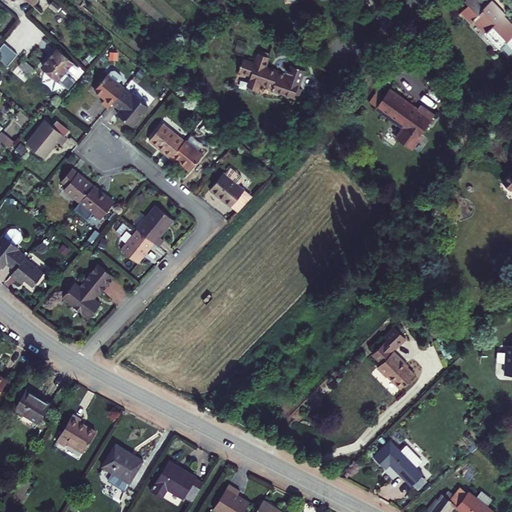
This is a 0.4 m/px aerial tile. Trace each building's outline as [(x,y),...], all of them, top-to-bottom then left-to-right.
[(511,27),(510,25),(511,24),(504,16),(503,17),(489,3),(487,5),(482,0),(464,0),(464,1),(468,5),(463,10),(475,21),(485,32),(487,31),(496,41),(494,42),(500,49),(501,48),(509,56),(511,53),(511,52),(511,27)] [(492,0),(489,3),(503,17),(504,16),(506,14),(492,0)] [(475,21),(463,10),(460,13),(471,24),(475,21)] [(7,49),(3,54),(8,58),(12,53),(7,49)] [(57,51),(50,59),(76,82),(78,79),(85,72),(80,67),(78,69),(57,51)] [(8,58),(3,54),(0,57),(0,59),(4,63),(8,58)] [(259,56),(256,63),(244,59),(239,71),(251,76),(248,84),(259,88),(261,84),(273,88),(272,90),(293,98),(294,96),(299,97),(302,89),(299,88),(306,70),(291,65),(288,75),(266,67),(269,59),(259,56)] [(68,90),(76,82),(50,59),(42,68),(43,70),(39,75),(51,85),(55,80),(68,90)] [(23,61),(19,67),(30,76),(35,71),(23,61)] [(112,104),(123,90),(124,89),(107,75),(94,91),(106,100),(102,103),(108,108),(109,108),(112,104)] [(133,98),(123,90),(112,104),(120,110),(116,115),(133,128),(149,109),(134,97),(133,98)] [(409,107),(411,105),(389,90),(375,109),(403,129),(395,139),(411,150),(419,139),(418,138),(434,115),(420,105),(416,111),(409,107)] [(8,129),(14,134),(27,118),(20,113),(8,129)] [(57,142),(62,146),(67,140),(46,122),(27,146),(44,159),(53,149),(51,148),(57,142)] [(60,124),(55,130),(65,138),(70,132),(60,124)] [(149,141),(170,159),(184,142),(163,124),(149,141)] [(1,130),(0,131),(0,140),(8,147),(14,140),(1,130)] [(222,142),(230,148),(234,143),(227,137),(222,142)] [(203,155),(185,141),(184,142),(170,159),(177,164),(178,162),(190,171),(203,155)] [(25,150),(20,146),(16,151),(21,155),(25,150)] [(225,174),(223,173),(209,191),(231,208),(244,190),(238,185),(242,180),(241,177),(230,168),(225,174)] [(80,203),(93,188),(93,187),(72,170),(61,183),(67,187),(64,191),(79,204),(80,203)] [(511,172),(502,182),(510,190),(511,187),(511,172)] [(99,193),(93,188),(80,203),(101,220),(114,203),(100,191),(99,193)] [(231,208),(237,212),(250,195),(244,190),(231,208)] [(155,206),(136,230),(137,231),(154,244),(158,248),(163,241),(159,238),(173,221),(155,206)] [(138,264),(154,244),(137,231),(121,251),(138,264)] [(15,271),(24,259),(26,257),(18,250),(19,249),(4,237),(0,241),(0,267),(2,270),(6,264),(15,271)] [(32,288),(43,274),(24,259),(15,271),(10,276),(21,285),(24,281),(32,288)] [(101,295),(115,278),(98,264),(80,287),(75,283),(63,299),(73,306),(75,304),(84,312),(82,314),(89,320),(101,305),(95,300),(99,294),(101,295)] [(75,304),(73,306),(82,314),(84,312),(75,304)] [(384,344),(373,356),(382,364),(377,368),(386,378),(388,376),(400,389),(414,375),(403,364),(405,363),(396,354),(398,352),(399,354),(409,345),(397,332),(386,343),(389,346),(387,348),(384,344)] [(49,405),(26,390),(15,409),(39,423),(49,405)] [(81,421),(72,416),(56,442),(65,447),(68,442),(84,452),(95,433),(79,424),(81,421)] [(411,486),(423,475),(389,441),(373,458),(385,470),(390,465),(411,486)] [(108,481),(125,491),(143,461),(116,445),(102,467),(112,474),(108,481)] [(192,503),(203,484),(195,479),(196,478),(170,463),(152,492),(162,497),(167,490),(182,499),(183,498),(192,503)] [(389,466),(385,470),(394,479),(398,475),(389,466)] [(243,511),(249,502),(237,494),(240,491),(229,484),(214,508),(219,511),(243,511)] [(443,496),(439,501),(436,499),(425,511),(445,511),(453,504),(463,511),(490,511),(459,487),(453,496),(449,501),(443,496)] [(449,501),(453,496),(447,491),(443,496),(449,501)] [(280,511),(263,501),(255,511),(280,511)]
